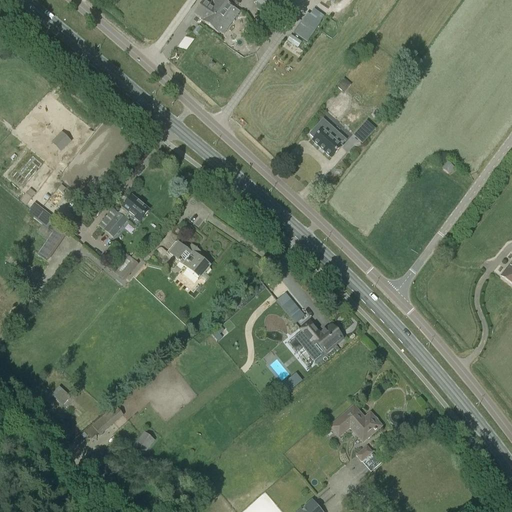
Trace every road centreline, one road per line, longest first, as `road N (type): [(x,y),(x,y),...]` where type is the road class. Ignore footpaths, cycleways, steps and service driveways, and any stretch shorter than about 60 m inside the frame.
road 1 (primary): [(511,468),(367,297),(23,0)]
road 2 (unclassified): [(70,0),(394,294)]
road 3 (unclassified): [(394,294),(511,137)]
road 4 (unclassified): [(394,294),(511,438)]
road 5 (unclassified): [(94,511),(0,410)]
